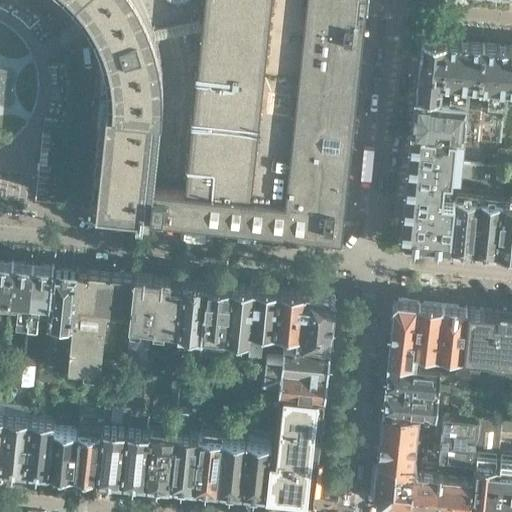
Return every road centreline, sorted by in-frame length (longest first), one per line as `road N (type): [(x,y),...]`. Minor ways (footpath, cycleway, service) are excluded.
road 1 (residential): [(367,264),(0,233)]
road 2 (residential): [(393,9),(367,264)]
road 3 (residential): [(367,264),(341,511)]
road 4 (residential): [(0,497),(145,511)]
road 5 (residential): [(367,264),(511,277)]
